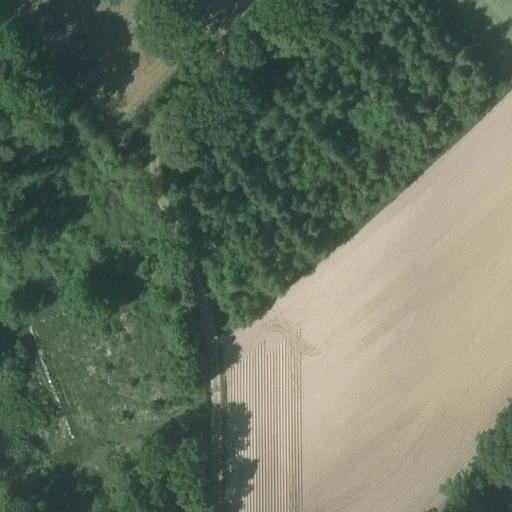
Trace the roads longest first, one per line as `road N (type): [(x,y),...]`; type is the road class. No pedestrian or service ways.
road 1 (track): [(221,511),(213,352),(177,232),(145,165),(276,0)]
road 2 (track): [(145,165),(0,25)]
